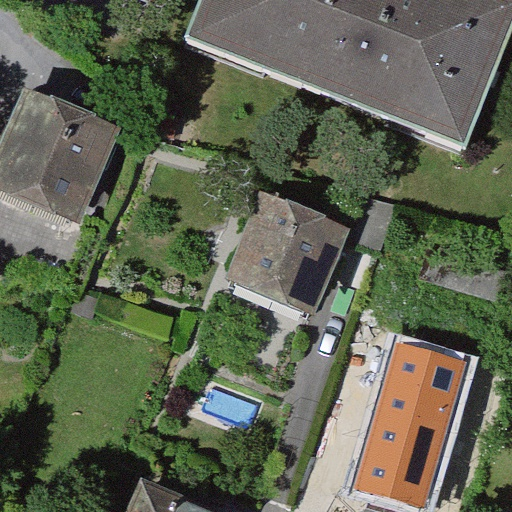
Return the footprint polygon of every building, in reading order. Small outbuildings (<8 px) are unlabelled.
[(511,26),(511,1),(509,0),(213,0),(197,43),(468,143),(511,26)] [(131,149),(24,110),(0,175),(0,204),(97,240),(131,149)] [(263,191),(232,283),(316,314),(351,227),(263,191)] [(467,363),(396,343),(354,492),(425,511),(467,363)] [(225,511),(149,479),(135,511),(225,511)]
